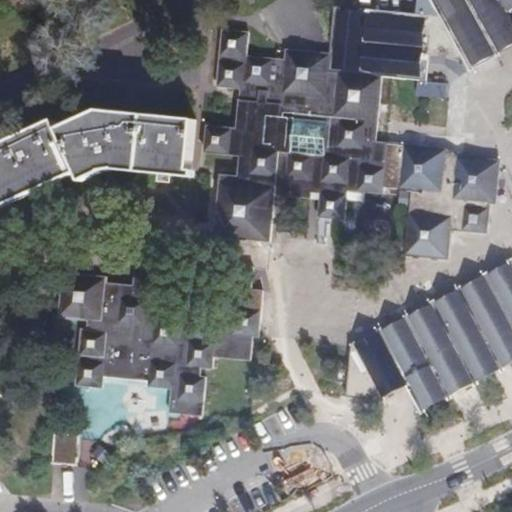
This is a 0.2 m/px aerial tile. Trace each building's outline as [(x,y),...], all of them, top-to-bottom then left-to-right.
[(511,0),(421,0),(458,68),(490,50),(511,38),(511,0)] [(237,161),(236,181),(219,179),(212,241),(269,246),(274,200),(308,203),(309,198),(313,198),(318,199),(315,221),(318,221),(342,224),(345,195),(381,198),(382,192),(408,195),(402,260),(447,264),(450,236),(485,240),(488,209),(494,209),(499,164),(458,160),(458,154),(374,145),(379,82),(421,85),(426,21),(332,11),(328,57),(283,53),(282,63),(245,59),(247,37),(219,34),(214,91),(237,94),(233,133),(205,130),(202,157),(237,161)] [(0,209),(76,175),(80,184),(101,176),(100,173),(115,172),(115,175),(187,182),(192,124),(98,114),(57,132),(52,123),(0,146),(0,209)] [(511,267),(358,346),(385,399),(414,384),(431,416),(511,374),(511,267)] [(108,277),(60,275),(56,321),(84,326),(85,334),(79,333),(71,389),(101,390),(101,381),(147,383),(147,393),(170,394),(169,418),(203,420),(205,379),(199,380),(199,372),(213,373),(212,361),(251,363),(251,340),(258,341),(260,313),(254,313),(248,313),(251,270),(224,268),(221,308),(169,305),(173,275),(134,271),(133,286),(106,286),(108,277)] [(0,407),(16,401),(0,365),(0,407)] [(83,437),(57,433),(53,463),(79,466),(83,437)]
